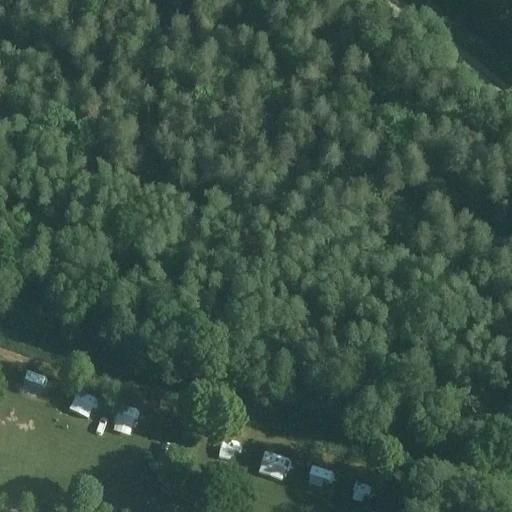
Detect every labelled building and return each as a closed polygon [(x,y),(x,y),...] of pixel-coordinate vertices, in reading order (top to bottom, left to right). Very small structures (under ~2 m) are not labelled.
[(30,373),(25,389),(43,394),(48,378),(30,373)] [(121,400),(115,420),(140,427),(146,407),(121,400)] [(225,431),(218,449),(242,458),(249,440),(225,431)] [(156,457),(175,465),(183,446),(164,438),(156,457)] [(267,466),(289,473),(295,454),(273,447),(267,466)] [(323,463),(320,474),(342,478),(345,468),(323,463)] [(204,498),(209,481),(190,475),(185,492),(204,498)]
